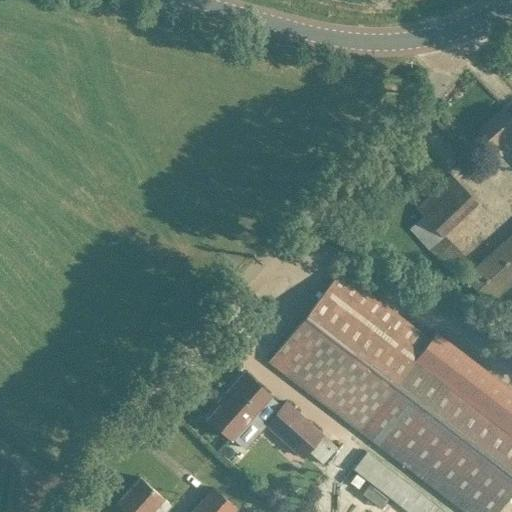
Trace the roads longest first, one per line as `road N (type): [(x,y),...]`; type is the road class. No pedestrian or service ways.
road 1 (track): [(492,12),(437,84),(71,480),(68,511)]
road 2 (tertiary): [(211,0),(348,38),(453,30),(510,0)]
